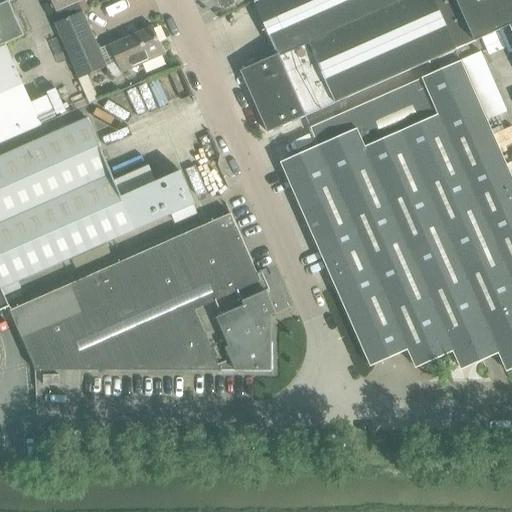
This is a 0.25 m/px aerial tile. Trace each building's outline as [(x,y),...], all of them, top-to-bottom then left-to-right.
[(51,0),(56,11),(57,10),(62,22),(82,14),(77,2),(80,1),(79,0),(51,0)] [(269,133),(456,51),(433,0),(265,0),(255,5),(277,56),(242,72),(269,133)] [(511,0),(434,0),(457,51),(507,29),(511,39),(511,0)] [(4,46),(23,38),(8,2),(0,5),(0,144),(39,127),(4,46)] [(62,22),(55,26),(79,81),(106,69),(94,41),(86,21),(82,14),(62,22)] [(152,28),(108,47),(120,75),(143,65),(146,74),(165,65),(161,57),(165,55),(152,28)] [(511,178),(486,120),(462,64),(312,130),(320,148),(282,164),(371,367),(408,350),(414,364),(452,347),(460,366),(497,350),(505,368),(511,364),(511,178)] [(0,311),(9,308),(1,290),(195,204),(181,173),(180,172),(120,198),(86,121),(0,158),(0,311)] [(258,275),(258,274),(231,216),(11,313),(35,373),(40,373),(41,370),(90,370),(90,373),(142,372),(143,371),(218,371),(218,374),(224,374),(224,371),(270,371),(270,351),(264,336),(269,333),(264,322),(265,320),(290,308),(280,285),(274,288),(267,270),(258,275)]
